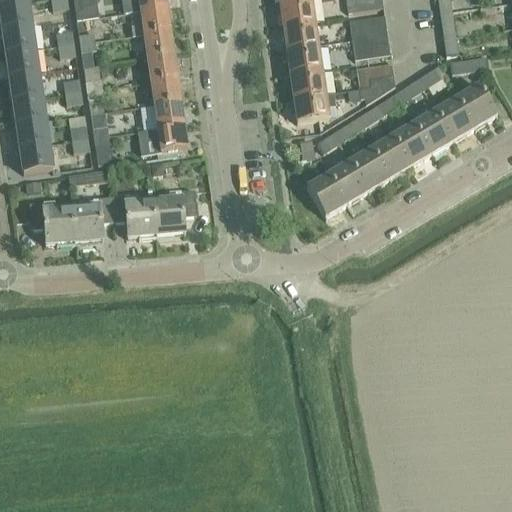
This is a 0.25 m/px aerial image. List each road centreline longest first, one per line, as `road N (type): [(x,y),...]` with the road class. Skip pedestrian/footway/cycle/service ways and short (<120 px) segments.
road 1 (residential): [(245,269),(318,263),(511,152)]
road 2 (track): [(292,283),(330,301),(357,300),(511,212)]
road 3 (residential): [(3,277),(34,288),(245,269)]
road 4 (unclassified): [(245,269),(222,88)]
